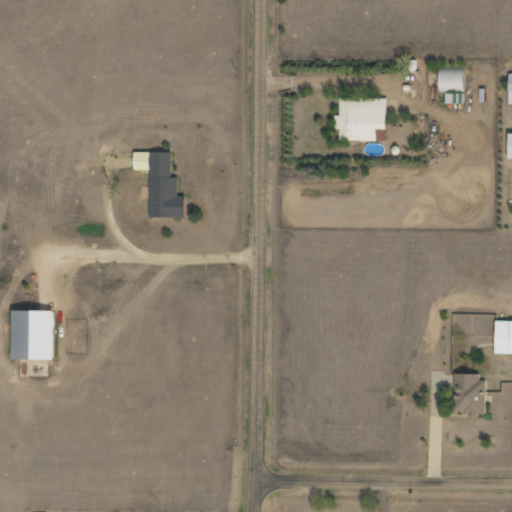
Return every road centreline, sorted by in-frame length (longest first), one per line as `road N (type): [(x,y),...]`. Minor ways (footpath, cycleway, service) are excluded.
road 1 (residential): [(253,511),(262,0)]
road 2 (residential): [(257,480),(511,481)]
